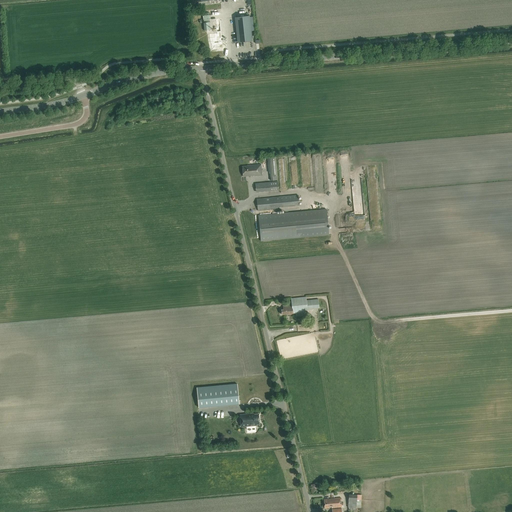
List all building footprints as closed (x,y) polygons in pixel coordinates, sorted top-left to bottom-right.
[(236,17),(238,42),(252,41),(250,16),(236,17)] [(215,37),(210,37),(211,43),(212,43),(212,49),(220,48),(219,44),(222,43),(223,43),(222,32),(215,33),(215,37)] [(255,175),(255,176),(262,175),(261,164),(247,165),(247,166),(242,166),(243,176),(251,176),(253,176),(255,175)] [(256,191),(278,189),(277,180),(260,181),(260,185),(255,186),(256,191)] [(257,199),(258,211),(276,209),(276,208),(299,205),(298,195),(257,199)] [(302,237),(328,235),(326,210),(299,212),(258,216),(259,229),(261,242),(302,237)] [(306,297),(291,299),(291,305),(284,305),(285,309),(281,310),(282,315),(308,312),(307,310),(319,308),(318,299),(307,300),(306,297)] [(239,404),(237,384),(197,387),(199,408),(239,404)] [(254,414),(254,413),(240,414),(241,426),(256,425),(256,424),(259,424),(259,414),(254,414)] [(356,508),(357,494),(349,494),(348,507),(356,508)] [(332,508),(341,507),(341,498),(324,499),(325,508),(329,508),(329,507),(332,506),(332,508)]
